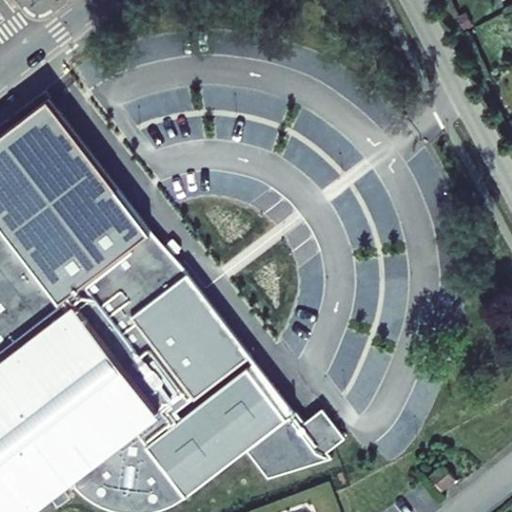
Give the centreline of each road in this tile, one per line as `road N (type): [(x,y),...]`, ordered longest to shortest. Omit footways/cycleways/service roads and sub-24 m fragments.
road 1 (track): [(307,376),(287,377),(33,52)]
road 2 (residential): [(415,0),(511,183)]
